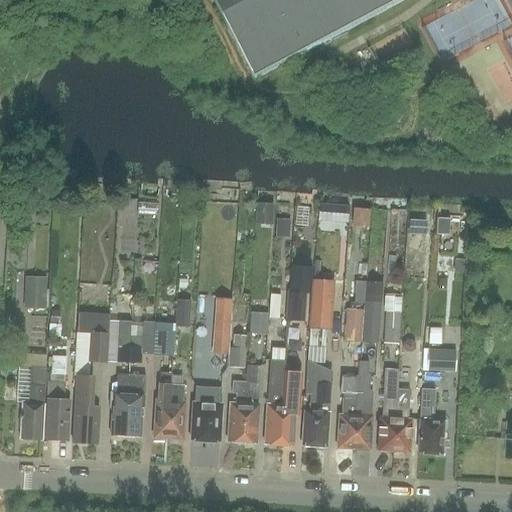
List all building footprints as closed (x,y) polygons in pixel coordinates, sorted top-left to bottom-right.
[(213,0),(256,80),(407,0),(213,0)] [(320,203),(319,220),(332,221),(334,204),(320,203)] [(274,205),(257,204),(256,224),(273,226),(274,205)] [(354,209),(353,225),(370,226),(371,210),(354,209)] [(419,214),(408,245),(418,249),(429,218),(419,214)] [(439,219),(438,234),(449,235),(450,220),(439,219)] [(291,221),(278,220),(277,238),(290,239),(291,221)] [(288,293),(286,321),(304,322),(306,295),(311,295),(313,268),(291,267),(289,293),(288,293)] [(380,342),(384,276),(372,275),(372,281),(367,281),(364,342),(380,342)] [(313,279),(310,328),(333,329),(336,281),(313,279)] [(46,290),(25,290),(24,310),(45,311),(46,290)] [(400,344),(403,295),(389,295),(388,298),(387,298),(384,343),(400,344)] [(271,296),(270,319),(279,320),(281,296),(271,296)] [(190,329),(192,302),(177,301),(175,325),(176,325),(176,327),(190,329)] [(364,311),(348,311),(346,342),(362,343),(364,311)] [(110,314),(79,313),(78,333),(90,333),(89,362),(108,363),(110,314)] [(252,313),(251,329),(267,330),(268,315),(252,313)] [(231,318),(214,317),(211,359),(228,359),(229,348),(231,318)] [(129,348),(130,322),(119,322),(117,348),(129,348)] [(143,355),(153,355),(155,324),(144,324),(143,349),(143,355)] [(155,324),(153,355),(175,356),(176,327),(176,325),(175,325),(155,324)] [(430,328),(429,344),(441,345),(441,329),(430,328)] [(234,348),(229,348),(229,354),(228,368),(246,369),(247,337),(235,336),(234,348)] [(404,362),(422,362),(422,342),(404,343),(404,362)] [(117,363),(130,364),(131,348),(117,348),(117,363)] [(143,349),(131,348),(130,364),(142,364),(143,355),(143,349)] [(456,373),(457,351),(429,350),(428,371),(456,373)] [(272,360),(271,383),(270,396),(278,396),(277,405),(267,404),(265,446),(280,446),(283,408),(282,408),(285,373),(286,360),(272,360)] [(333,372),(308,361),(306,394),(311,394),(310,411),(305,411),(303,446),(328,447),(333,372)] [(358,380),(353,450),(370,451),(372,418),(371,418),(373,391),(370,391),(371,375),(369,375),(370,363),(359,362),(358,380)] [(244,425),(243,444),(257,445),(261,367),(248,366),(248,383),(246,383),(244,406),(243,406),(242,426),(244,425)] [(45,370),(31,369),(29,404),(23,403),(21,439),(41,440),(45,370)] [(399,390),(400,380),(400,371),(385,370),(383,397),(383,418),(381,418),(379,451),(394,452),(398,390),(399,390)] [(154,439),(169,440),(170,421),(168,422),(170,402),(171,402),(173,377),(172,377),(173,374),(162,373),(162,384),(160,384),(159,401),(156,400),(154,439)] [(283,408),(280,446),(294,447),(296,408),(289,408),(289,402),(295,402),(297,374),(285,373),(282,408),(283,408)] [(70,400),(63,400),(65,376),(49,375),(45,440),(68,442),(70,400)] [(98,445),(100,408),(88,408),(90,377),(77,376),(73,443),(98,445)] [(111,436),(126,437),(129,377),(118,376),(117,395),(111,394),(110,412),(112,412),(111,436)] [(129,377),(126,437),(141,438),(143,414),(144,414),(146,378),(129,377)] [(184,378),(173,377),(171,402),(170,402),(168,422),(170,421),(169,440),(183,441),(185,403),(184,402),(185,386),(183,386),(184,378)] [(353,450),(358,380),(345,379),(343,416),(340,416),(338,449),(353,450)] [(228,443),(243,444),(244,425),(242,426),(243,406),(244,406),(246,383),(234,382),(233,394),(237,394),(236,404),(230,404),(228,443)] [(221,443),(223,405),(221,405),(222,389),(197,388),(196,404),(193,404),(191,442),(221,443)] [(398,390),(394,452),(410,453),(412,420),(409,420),(411,390),(399,390),(398,390)] [(445,439),(446,422),(434,422),(435,391),(422,390),(419,453),(443,455),(444,439),(445,439)]
